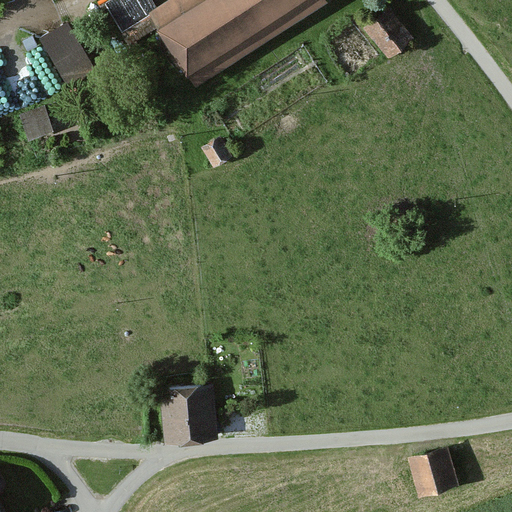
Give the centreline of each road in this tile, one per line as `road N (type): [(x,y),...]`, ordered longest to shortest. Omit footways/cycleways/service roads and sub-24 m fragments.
road 1 (unclassified): [(163,452),(432,436),(511,422)]
road 2 (unclassified): [(511,96),(430,0)]
road 3 (unclassified): [(41,447),(163,452)]
